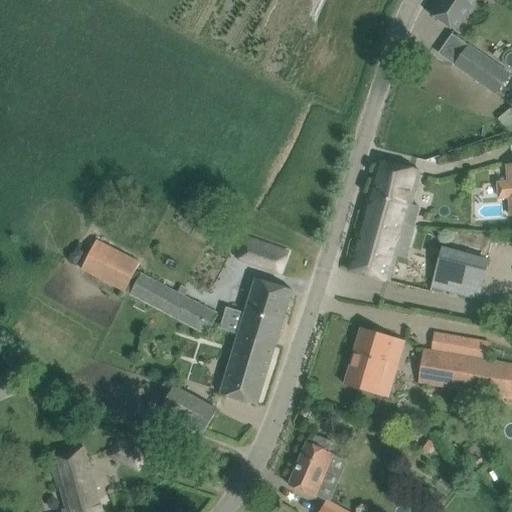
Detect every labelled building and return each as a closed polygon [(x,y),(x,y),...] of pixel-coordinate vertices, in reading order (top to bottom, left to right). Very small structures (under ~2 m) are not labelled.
[(455,31),(476,0),(439,0),(430,14),(455,31)] [(469,46),(455,65),(496,94),(510,75),(469,46)] [(389,218),(406,223),(421,170),(380,158),(365,210),(390,217),(389,218)] [(389,282),(406,223),(389,218),(390,217),(365,210),(348,270),(389,282)] [(243,235),(235,257),(280,274),(288,253),(243,235)] [(217,314),(141,274),(135,271),(139,263),(96,241),(92,248),(136,283),(213,323),(217,314)] [(207,335),(213,323),(136,283),(92,248),(81,269),(130,294),(130,295),(207,335)] [(443,249),(432,289),(478,302),(490,263),(443,249)] [(256,279),(238,334),(275,346),(292,290),(256,279)] [(362,328),(345,386),(388,398),(394,378),(383,375),(385,367),(392,369),(401,340),(362,328)] [(257,405),(275,346),(238,334),(220,394),(257,405)] [(511,364),(430,351),(424,350),(419,382),(511,396),(511,364)] [(12,373),(0,378),(0,400),(21,391),(12,373)] [(167,382),(160,395),(166,399),(161,408),(204,433),(217,410),(167,382)] [(333,454),(330,453),(334,443),(316,436),(312,445),(308,443),(289,486),(308,494),(315,497),(333,454)] [(118,438),(110,455),(140,470),(149,452),(118,438)] [(101,511),(82,447),(49,457),(68,511),(101,511)]
